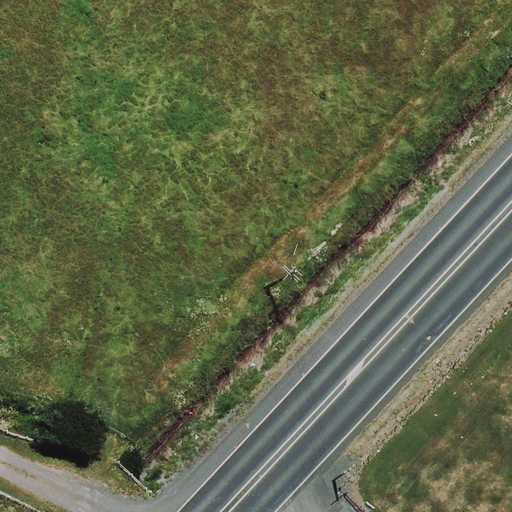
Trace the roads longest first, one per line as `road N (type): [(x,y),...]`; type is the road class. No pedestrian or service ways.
road 1 (secondary): [(228,511),(511,206)]
road 2 (track): [(395,511),(294,431)]
